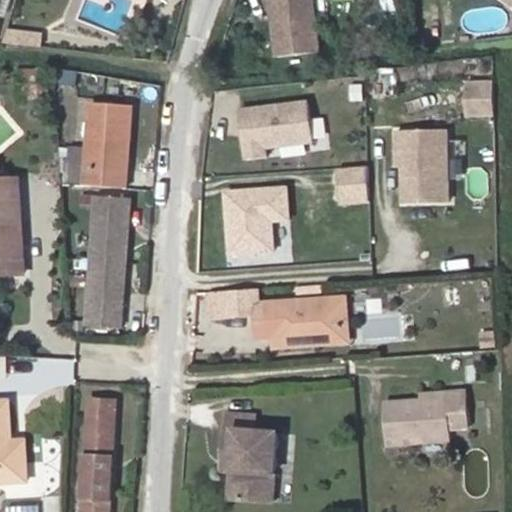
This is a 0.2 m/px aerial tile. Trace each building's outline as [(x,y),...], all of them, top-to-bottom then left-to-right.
[(311,0),(268,0),(274,53),(316,48),(311,0)] [(20,45),(41,47),(43,33),(21,31),(20,45)] [(18,69),(21,101),(47,98),(44,67),(18,69)] [(461,78),(461,115),(491,115),(492,78),(461,78)] [(266,148),(312,142),(305,97),(233,107),(241,161),(267,157),(266,148)] [(127,188),(134,105),(93,102),(86,186),(127,188)] [(368,167),(334,166),(333,204),(367,205),(368,167)] [(0,257),(26,257),(23,216),(16,217),(13,180),(13,179),(0,180),(0,257)] [(16,217),(23,216),(20,179),(13,180),(16,217)] [(222,253),(272,253),(272,221),(287,221),(287,185),(222,185),(222,253)] [(131,202),(99,199),(94,264),(127,266),(131,202)] [(0,273),(26,272),(26,257),(0,257),(0,273)] [(127,266),(94,264),(89,329),(122,331),(127,266)] [(255,288),(224,291),(225,316),(257,314),(255,288)] [(344,338),(342,297),(273,302),(276,348),(310,345),(310,340),(344,338)] [(351,342),(348,297),(342,297),(344,338),(310,340),(310,345),(351,342)] [(441,338),(441,325),(427,325),(427,338),(441,338)] [(424,400),(386,404),(389,445),(452,440),(451,428),(471,426),(468,390),(448,392),(449,398),(424,400)] [(0,482),(28,481),(26,440),(12,440),(10,400),(0,401),(0,482)] [(112,511),(118,402),(91,400),(90,400),(85,511),(112,511)] [(232,471),(231,498),(273,501),(278,433),(254,432),(255,416),(227,414),(224,458),(233,459),(232,471)] [(224,458),(223,471),(232,471),(233,459),(224,458)]
